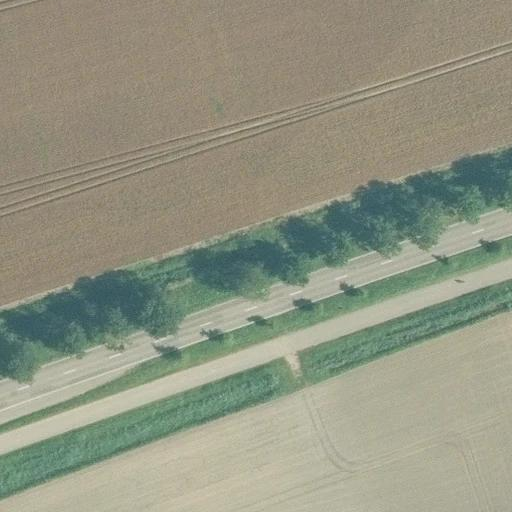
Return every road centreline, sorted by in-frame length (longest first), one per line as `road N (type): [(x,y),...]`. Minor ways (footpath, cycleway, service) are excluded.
road 1 (unclassified): [(0,446),(511,269)]
road 2 (secondary): [(0,400),(378,265)]
road 3 (secondary): [(511,208),(476,215),(378,265)]
road 4 (secondary): [(378,265),(445,261),(511,228)]
